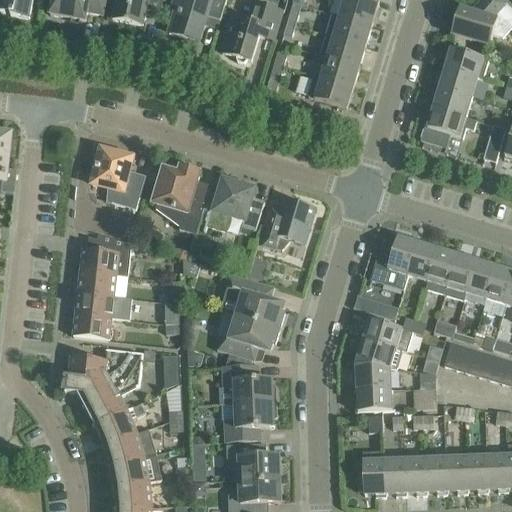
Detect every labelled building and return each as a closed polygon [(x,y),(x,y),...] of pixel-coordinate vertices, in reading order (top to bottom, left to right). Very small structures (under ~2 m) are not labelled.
[(0,0),(0,8),(1,9),(0,13),(11,15),(11,17),(29,21),(33,0),(0,0)] [(106,0),(53,0),(50,17),(86,23),(87,14),(103,17),(106,0)] [(163,0),(116,0),(112,21),(143,28),(148,0),(151,0),(163,2),(163,0)] [(227,0),(174,0),(171,12),(175,13),(169,35),(186,40),(187,36),(200,40),(207,19),(220,23),(227,0)] [(378,7),(353,0),(341,0),(345,1),(340,19),(372,28),(378,7)] [(507,4),(502,0),(483,0),(477,8),(480,10),(478,16),(460,11),(453,37),(472,43),(489,48),(493,37),(502,40),(511,29),(511,11),(507,7),(508,5),(507,4)] [(274,42),(282,13),(254,5),(248,23),(233,19),(228,36),(222,55),(236,60),(238,62),(245,64),(248,63),(251,64),(259,38),(274,42)] [(287,25),(296,28),(299,15),(291,13),(287,25)] [(372,28),(340,19),(331,16),(325,37),(366,49),(372,28)] [(292,40),(296,28),(287,25),(283,37),(292,40)] [(325,37),(318,58),(359,70),(366,49),(325,37)] [(443,70),(442,70),(478,81),(481,82),(488,62),(448,50),(445,60),(448,61),(445,71),(443,70)] [(278,54),(274,66),(283,69),(287,57),(278,54)] [(313,78),(353,90),(359,70),(318,58),(317,58),(312,76),(313,77),(313,78)] [(283,69),(274,66),(271,79),(279,82),(283,69)] [(478,81),(442,70),(440,80),(442,81),(440,90),(437,89),(436,90),(472,100),(478,81)] [(353,90),(313,78),(307,100),(315,102),(347,112),(353,90)] [(511,102),(511,91),(506,89),(503,99),(511,102)] [(431,109),(466,120),(472,100),(436,90),(434,99),(437,100),(434,110),(431,109)] [(476,123),(466,120),(431,109),(428,119),(431,120),(428,129),(425,128),(420,143),(446,151),(449,143),(450,137),(463,141),(466,131),(473,133),(476,123)] [(494,129),(506,132),(509,122),(497,118),(494,129)] [(506,132),(494,129),(493,128),(483,162),(496,165),(506,132)] [(113,152),(95,147),(93,172),(96,172),(92,187),(109,191),(108,204),(137,212),(146,178),(130,174),(133,160),(112,155),(113,152)] [(200,176),(181,170),(179,176),(164,171),(158,190),(153,206),(156,211),(180,228),(179,232),(196,237),(211,189),(197,185),(200,176)] [(214,214),(210,229),(226,234),(230,221),(231,218),(244,222),(243,225),(242,229),(256,233),(259,223),(265,204),(252,200),(254,192),(224,183),(219,197),(218,202),(214,214)] [(317,211),(290,203),(283,228),(270,224),(262,248),(282,254),(290,244),(306,248),(317,211)] [(78,274),(117,278),(117,277),(127,278),(130,247),(124,245),(98,237),(96,253),(83,252),(81,273),(78,273),(78,274)] [(408,278),(409,278),(419,243),(410,240),(409,243),(398,239),(397,243),(391,241),(386,259),(378,257),(370,282),(390,288),(404,293),(408,278)] [(428,284),(439,248),(429,246),(428,249),(419,246),(420,243),(419,243),(409,278),(427,284),(428,284)] [(439,249),(439,248),(428,284),(427,284),(425,291),(445,297),(458,254),(449,251),(448,254),(438,252),(439,249)] [(175,249),(172,259),(187,263),(190,253),(175,249)] [(459,255),(458,254),(445,297),(464,303),(464,301),(465,301),(478,260),(468,257),(467,260),(458,257),(459,255)] [(478,260),(465,301),(484,307),(485,301),(486,302),(497,266),(488,263),(487,266),(477,263),(478,260)] [(200,268),(183,263),(184,276),(197,280),(200,268)] [(486,302),(506,308),(511,287),(511,270),(507,269),(506,272),(497,269),(498,266),(497,266),(486,302)] [(252,269),(249,279),(262,283),(265,273),(252,269)] [(76,294),(76,295),(114,299),(117,278),(78,274),(81,275),(79,294),(76,294)] [(236,318),(280,332),(285,315),(283,315),(285,307),(251,297),(254,288),(229,280),(226,290),(229,291),(227,298),(241,303),(236,318)] [(184,294),(184,284),(170,284),(171,294),(184,294)] [(376,298),(360,293),(356,309),(371,314),(376,298)] [(73,317),(112,321),(129,323),(131,302),(114,299),(76,295),(76,296),(78,296),(76,316),(73,316),(73,317)] [(166,317),(166,327),(179,327),(179,317),(178,307),(165,306),(166,317)] [(109,343),(112,321),(73,317),(76,318),(73,339),(109,343)] [(280,332),(236,318),(229,341),(222,338),(217,353),(254,364),(258,351),(271,355),(273,347),(276,348),(280,332)] [(405,320),(402,331),(412,335),(416,323),(405,320)] [(361,341),(396,352),(406,355),(412,335),(402,331),(386,327),(367,321),(364,331),(367,332),(364,341),(361,340),(361,341)] [(425,326),(416,323),(412,335),(422,338),(425,326)] [(179,327),(166,327),(166,337),(180,337),(179,327)] [(474,340),(455,335),(453,341),(472,346),(474,340)] [(473,347),(492,353),(496,341),(476,335),(473,347)] [(390,371),(396,352),(361,341),(358,350),(361,351),(356,367),(390,371)] [(511,345),(506,344),(502,356),(511,359),(511,357),(511,345)] [(444,369),(456,373),(463,350),(451,346),(444,369)] [(430,350),(427,360),(439,363),(441,354),(430,350)] [(467,376),(474,353),(463,350),(456,373),(467,376)] [(93,429),(93,430),(128,413),(120,399),(140,389),(144,357),(107,353),(106,363),(91,362),(91,361),(71,359),(69,381),(68,379),(67,380),(68,382),(66,393),(65,395),(66,396),(67,394),(78,396),(85,409),(82,410),(83,411),(85,410),(95,428),(93,429)] [(486,357),(474,353),(467,376),(479,380),(486,357)] [(497,360),(486,357),(479,380),(490,383),(497,360)] [(439,363),(427,360),(425,370),(436,373),(439,363)] [(509,364),(497,360),(490,383),(502,387),(509,364)] [(502,387),(511,389),(511,364),(509,364),(502,387)] [(354,384),(354,394),(391,393),(390,371),(356,367),(357,384),(354,384)] [(235,407),(277,405),(276,390),(273,390),(272,381),(251,381),(251,368),(223,369),(224,392),(234,391),(235,407)] [(419,392),(436,392),(435,382),(419,382),(419,391),(419,392)] [(419,392),(419,391),(413,391),(413,412),(436,411),(436,402),(436,392),(419,392)] [(392,412),(391,393),(354,394),(357,394),(358,404),(355,404),(355,415),(395,413),(395,412),(392,412)] [(170,424),(183,424),(183,414),(182,414),(182,404),(170,404),(170,414),(169,414),(170,424)] [(277,405),(235,407),(236,422),(225,423),(226,445),(254,444),(253,431),(274,430),(274,420),(277,420),(277,405)] [(140,407),(128,413),(93,430),(94,433),(96,432),(103,448),(101,449),(137,436),(131,422),(145,416),(140,407)] [(455,422),(465,423),(467,411),(457,409),(455,422)] [(467,411),(465,423),(475,424),(477,412),(467,411)] [(506,428),(507,415),(497,414),(496,427),(506,428)] [(424,431),(423,418),(413,419),(414,432),(424,431)] [(433,418),(423,418),(424,431),(434,431),(433,418)] [(403,432),(403,419),(392,420),(393,432),(403,432)] [(372,432),(383,432),(383,420),(372,420),(372,432)] [(183,424),(170,424),(170,434),(183,434),(183,424)] [(107,469),(107,470),(157,457),(148,432),(137,436),(101,449),(101,450),(104,449),(110,468),(107,469)] [(205,446),(192,447),(193,464),(205,464),(205,446)] [(240,483),(280,481),(279,458),(267,458),(266,446),(226,448),(227,468),(231,472),(239,471),(240,483)] [(160,483),(157,457),(107,470),(110,470),(114,490),(111,490),(111,491),(150,485),(160,483)] [(507,458),(486,459),(488,493),(498,493),(498,496),(508,495),(508,492),(507,458)] [(488,493),(486,459),(466,460),(468,494),(477,493),(478,496),(488,496),(488,493)] [(468,497),(468,494),(466,460),(446,461),(447,495),(457,494),(457,497),(468,497)] [(386,500),(386,497),(385,463),(364,464),(364,461),(363,461),(363,474),(357,474),(358,494),(364,494),(364,498),(375,497),(376,500),(386,500)] [(427,498),(427,495),(425,461),(405,462),(406,496),(416,496),(416,499),(427,498)] [(425,461),(427,495),(437,495),(437,498),(447,498),(447,495),(446,461),(425,461)] [(407,499),(406,496),(405,462),(385,463),(386,497),(396,497),(396,500),(407,499)] [(178,481),(191,480),(191,470),(178,471),(178,481)] [(191,490),(191,480),(178,481),(178,491),(191,490)] [(280,505),(280,481),(240,483),(240,494),(232,494),(228,498),(228,511),(268,511),(268,505),(280,505)] [(113,511),(114,511),(152,510),(150,485),(111,491),(112,491),(114,491),(116,511),(113,511)]
